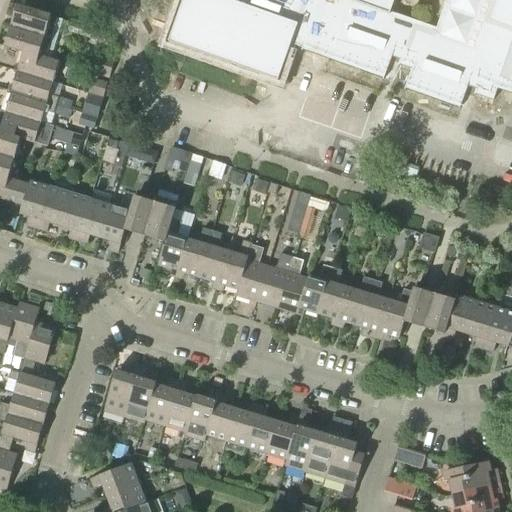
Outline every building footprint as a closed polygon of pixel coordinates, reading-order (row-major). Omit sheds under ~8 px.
[(511,0),(183,0),(176,20),(189,25),(182,46),(235,65),(242,43),(285,57),(290,43),(281,39),(288,18),(310,25),(306,37),(333,46),(328,60),(384,79),(391,61),(412,69),(405,89),(460,109),(462,103),(466,91),(494,101),(498,89),(511,94),(511,0)] [(5,47),(23,52),(39,56),(51,16),(22,7),(16,27),(11,26),(5,47)] [(59,62),(39,56),(23,52),(17,73),(53,84),(59,62)] [(114,59),(100,55),(97,64),(112,68),(114,59)] [(112,68),(97,64),(95,73),(109,77),(109,78),(112,68)] [(49,95),(53,84),(17,73),(11,92),(56,106),(58,98),(49,95)] [(93,94),(102,97),(107,83),(97,81),(93,94)] [(53,114),(56,106),(11,92),(5,113),(40,124),(44,111),(53,114)] [(103,97),(90,93),(83,113),(97,118),(103,97)] [(34,143),(40,124),(5,113),(0,128),(0,131),(21,139),(34,143)] [(40,124),(34,143),(47,147),(53,128),(40,124)] [(0,176),(8,179),(21,139),(0,131),(0,176)] [(121,164),(128,143),(111,138),(105,159),(121,164)] [(146,149),(129,144),(126,156),(143,161),(146,149)] [(213,162),(213,163),(208,176),(221,180),(225,166),(213,162)] [(405,163),(401,175),(415,181),(420,168),(405,163)] [(0,198),(22,205),(28,185),(8,179),(0,176),(0,198)] [(37,229),(50,187),(30,181),(28,185),(22,205),(21,209),(32,212),(28,226),(37,229)] [(62,221),(70,193),(50,187),(37,229),(47,232),(51,218),(62,221)] [(77,241),(90,199),(70,193),(62,221),(72,224),(68,238),(77,241)] [(310,198),(301,195),(295,216),(303,219),(310,198)] [(134,197),(130,211),(126,226),(134,228),(132,233),(143,236),(164,243),(171,220),(175,209),(154,202),(134,197)] [(102,233),(110,206),(90,199),(77,241),(87,244),(91,230),(102,233)] [(110,206),(102,233),(112,237),(108,251),(117,253),(126,226),(130,211),(110,206)] [(175,209),(171,220),(180,222),(175,239),(186,242),(194,215),(175,209)] [(177,272),(186,242),(175,239),(180,222),(171,220),(164,243),(158,266),(177,272)] [(197,278),(211,232),(203,229),(197,246),(186,242),(177,272),(197,278)] [(218,284),(226,254),(215,251),(220,234),(211,232),(197,278),(218,284)] [(434,253),(438,238),(423,234),(419,248),(434,253)] [(251,245),(252,244),(242,241),(237,257),(226,254),(218,284),(238,290),(251,245)] [(256,302),(267,266),(258,264),(263,249),(251,245),(238,290),(236,296),(256,302)] [(457,249),(449,246),(446,256),(454,259),(457,249)] [(276,308),(291,258),(279,254),(275,269),(267,266),(256,302),(276,308)] [(298,308),(307,279),(299,276),(303,261),(291,258),(276,308),(296,314),(298,308)] [(318,314),(332,268),(323,265),(318,282),(307,279),(298,308),(318,314)] [(338,320),(347,291),(336,288),(341,271),(332,268),(318,314),(338,320)] [(358,326),(372,280),(362,277),(357,294),(347,291),(338,320),(358,326)] [(378,333),(387,303),(376,300),(381,283),(372,280),(358,326),(378,333)] [(428,292),(414,288),(412,292),(405,317),(413,319),(412,324),(417,326),(444,333),(454,300),(428,292)] [(398,307),(387,303),(378,333),(398,339),(405,317),(412,292),(403,289),(398,307)] [(467,329),(476,301),(456,295),(454,300),(444,333),(443,337),(452,340),(457,326),(467,329)] [(483,349),(496,307),(476,301),(467,329),(478,332),(474,346),(483,349)] [(10,339),(18,308),(0,302),(0,353),(4,355),(10,339)] [(25,360),(36,323),(40,309),(20,303),(18,308),(10,339),(18,341),(13,356),(25,360)] [(507,341),(511,325),(511,312),(496,307),(483,349),(493,352),(497,338),(507,341)] [(56,329),(36,323),(25,360),(21,373),(32,376),(36,362),(45,364),(56,329)] [(124,416),(139,366),(131,363),(126,378),(115,375),(104,410),(124,416)] [(145,419),(154,388),(155,387),(144,383),(148,368),(139,366),(124,416),(144,423),(145,419)] [(21,373),(12,370),(10,378),(19,381),(15,393),(50,404),(56,384),(47,381),(32,376),(21,373)] [(49,373),(47,381),(56,384),(59,376),(49,373)] [(165,425),(179,381),(170,378),(165,392),(154,388),(145,419),(165,425)] [(185,431),(194,401),(184,397),(188,384),(179,381),(165,425),(185,431)] [(207,433),(219,393),(220,390),(210,387),(205,402),(195,399),(194,401),(185,431),(184,435),(205,441),(207,435),(207,433)] [(0,410),(44,424),(50,404),(15,393),(11,405),(2,402),(0,407),(0,410)] [(227,441),(235,413),(224,409),(228,396),(219,393),(207,433),(207,435),(227,441)] [(247,447),(259,405),(250,402),(246,416),(235,413),(227,441),(247,447)] [(266,453),(275,425),(264,422),(269,408),(259,405),(247,447),(266,453)] [(304,471),(315,435),(305,432),(311,411),(302,408),(299,417),(295,433),(287,459),(284,465),(304,471)] [(44,424),(0,410),(0,419),(6,422),(2,434),(14,438),(28,442),(38,445),(44,424)] [(295,433),(299,417),(290,414),(286,428),(275,425),(266,453),(287,459),(295,433)] [(325,477),(342,420),(333,417),(326,438),(315,435),(304,471),(325,477)] [(352,423),(342,420),(325,477),(345,484),(342,496),(351,499),(364,455),(355,452),(356,448),(346,444),(352,423)] [(10,453),(14,438),(2,434),(0,441),(0,488),(7,491),(18,455),(10,453)] [(38,445),(28,442),(26,450),(36,453),(38,445)] [(398,446),(393,460),(421,469),(425,455),(398,446)] [(488,461),(440,471),(442,481),(449,479),(452,493),(499,483),(496,469),(490,470),(488,461)] [(107,482),(111,493),(138,483),(131,463),(90,478),(94,487),(107,482)] [(384,491),(397,495),(411,500),(416,486),(388,477),(384,491)] [(119,511),(146,502),(138,483),(111,493),(115,503),(102,508),(102,511),(119,511)] [(499,483),(452,493),(455,508),(449,510),(449,511),(484,511),(496,510),(499,509),(497,500),(503,499),(499,483)] [(279,490),(275,507),(294,511),(299,494),(279,490)] [(156,511),(152,500),(146,502),(119,511),(156,511)] [(298,511),(314,511),(316,507),(301,503),(298,511)]
